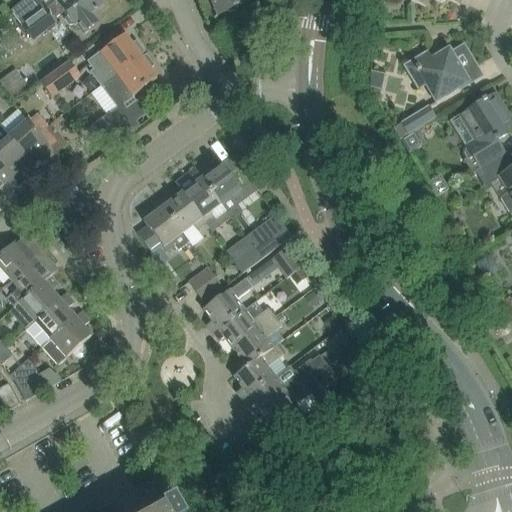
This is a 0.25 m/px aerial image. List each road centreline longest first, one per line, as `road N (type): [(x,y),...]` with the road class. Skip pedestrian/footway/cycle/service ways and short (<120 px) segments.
road 1 (tertiary): [(504,511),(457,394),(325,182),(307,78)]
road 2 (residential): [(229,100),(129,175),(114,201),(127,313)]
road 3 (residential): [(127,313),(119,371),(0,441)]
road 4 (residential): [(221,416),(208,358),(185,322),(168,304),(127,313)]
